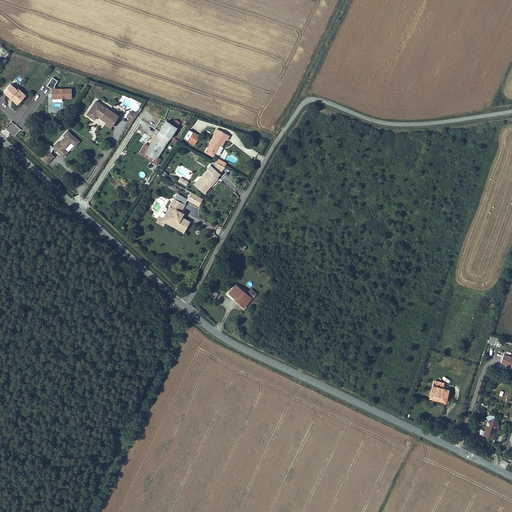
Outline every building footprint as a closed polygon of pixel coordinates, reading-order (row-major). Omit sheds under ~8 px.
[(19,73),(15,79),(21,83),(25,77),(19,73)] [(58,81),(53,78),(48,85),(53,88),(58,81)] [(12,98),(19,104),(26,97),(18,91),(17,92),(10,86),(3,94),(10,100),(12,98)] [(71,89),(52,89),(52,99),(71,99),(71,89)] [(18,106),(19,104),(12,98),(10,100),(18,106)] [(119,116),(110,110),(96,101),(87,116),(95,120),(97,117),(103,121),(106,123),(105,125),(111,129),(119,116)] [(131,124),(138,114),(135,111),(134,113),(131,111),(127,116),(129,118),(127,121),(131,124)] [(158,129),(168,135),(174,125),(163,119),(158,129)] [(229,139),(231,135),(217,126),(214,131),(216,133),(208,148),(214,151),(219,144),(221,146),(226,138),(229,139)] [(155,154),(168,135),(158,129),(157,128),(147,144),(143,151),(153,157),(155,154)] [(198,135),(188,128),(182,136),(186,139),(188,136),(194,140),(198,135)] [(78,140),(67,130),(62,134),(64,135),(57,142),(56,141),(52,145),(62,155),(66,151),(63,148),(70,141),(74,145),(78,140)] [(159,157),(155,154),(153,157),(143,151),(147,144),(143,141),(137,151),(155,163),(159,157)] [(52,154),(44,148),(38,155),(45,162),(52,154)] [(215,160),(223,165),(226,161),(217,157),(215,160)] [(212,165),(220,172),(225,166),(216,161),(212,165)] [(208,168),(202,175),(200,178),(198,176),(193,182),(197,185),(205,192),(218,177),(217,176),(220,172),(212,165),(210,163),(206,167),(208,168)] [(186,185),(188,181),(180,176),(177,180),(186,185)] [(203,197),(191,191),(188,198),(199,204),(203,197)] [(173,196),(162,216),(159,215),(155,221),(162,224),(164,221),(171,225),(183,231),(189,220),(183,217),(181,215),(183,211),(182,211),(186,204),(184,203),(186,199),(177,194),(175,197),(173,196)] [(240,240),(237,247),(243,249),(246,243),(240,240)] [(243,307),(256,292),(251,287),(247,291),(236,282),(229,291),(236,297),(234,299),(243,307)] [(213,300),(219,294),(214,289),(208,295),(213,300)] [(501,340),(491,335),(489,341),(499,346),(501,340)] [(511,355),(505,353),(501,361),(509,364),(511,355)] [(445,401),(449,389),(441,387),(443,382),(434,379),(429,396),(445,401)] [(496,427),(500,426),(495,420),(489,422),(491,427),(488,427),(486,433),(495,437),(498,430),(496,427)]
